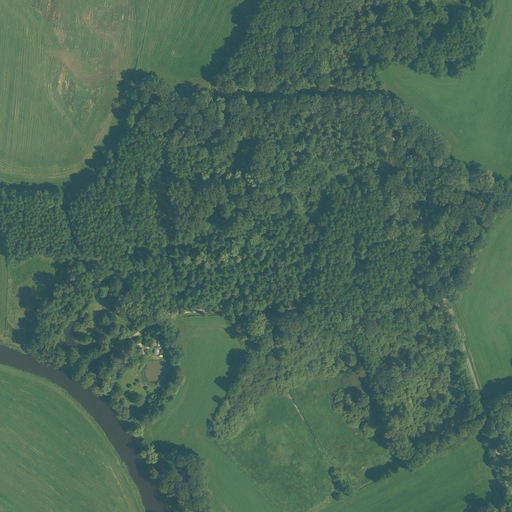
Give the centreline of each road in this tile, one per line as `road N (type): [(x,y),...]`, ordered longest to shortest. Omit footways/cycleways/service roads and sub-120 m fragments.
road 1 (unclassified): [(504,471),(346,0)]
road 2 (track): [(446,295),(162,315),(82,373)]
